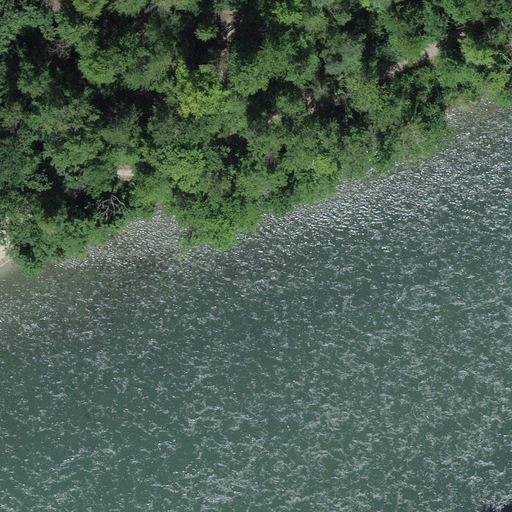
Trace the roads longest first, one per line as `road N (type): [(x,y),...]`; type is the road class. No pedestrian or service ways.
road 1 (track): [(511,12),(0,226)]
road 2 (track): [(0,16),(67,68),(93,101),(95,140),(65,199)]
